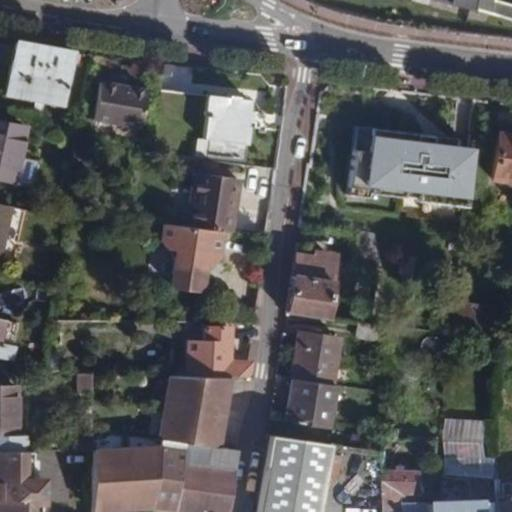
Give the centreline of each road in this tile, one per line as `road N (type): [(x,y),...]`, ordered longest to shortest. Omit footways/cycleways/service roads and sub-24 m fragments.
road 1 (residential): [(234,511),(256,415),(287,138),(308,38)]
road 2 (residential): [(308,38),(511,64)]
road 3 (residential): [(165,29),(0,0)]
road 4 (residential): [(308,38),(165,29)]
